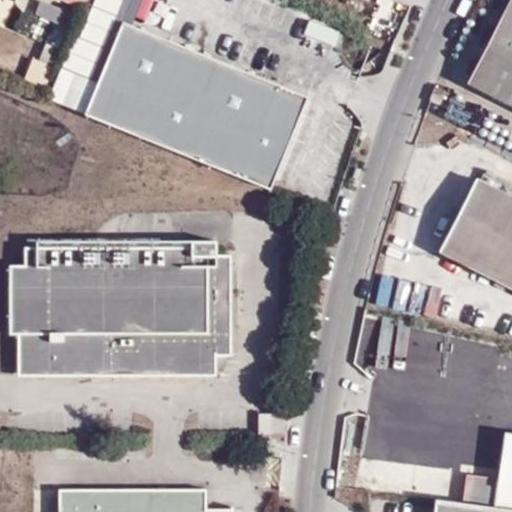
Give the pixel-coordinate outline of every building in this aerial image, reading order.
[(79,0),(42,0),(73,13),(79,0)] [(98,0),(96,11),(119,16),(123,0),(98,0)] [(511,0),(510,0),(503,13),(467,84),(488,95),(511,106),(511,0)] [(45,101),(83,116),(118,27),(80,12),(69,41),(88,48),(77,76),(58,69),(45,101)] [(118,27),(83,116),(269,191),(306,95),(127,25),(119,22),(118,27)] [(511,197),(477,179),(440,251),(511,288),(511,197)] [(24,265),(9,265),(9,335),(17,335),(17,377),(217,377),(217,357),(232,357),(231,254),(216,254),(216,241),(191,241),(191,246),(24,246),(24,265)] [(456,501),(495,506),(511,508),(511,433),(463,427),(456,501)] [(206,511),(206,504),(206,486),(60,485),(59,511),(206,511)] [(511,511),(511,508),(495,506),(456,501),(439,499),(437,511),(511,511)]
